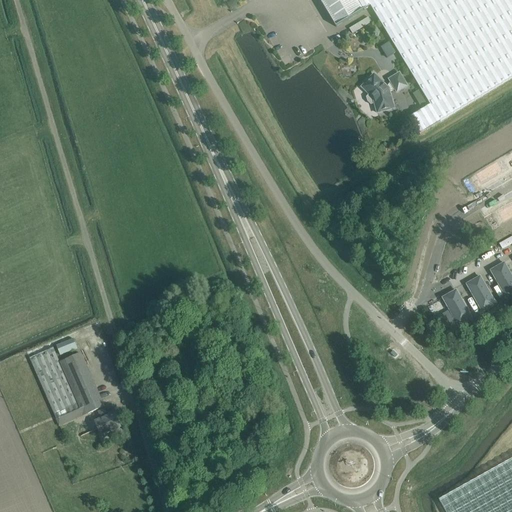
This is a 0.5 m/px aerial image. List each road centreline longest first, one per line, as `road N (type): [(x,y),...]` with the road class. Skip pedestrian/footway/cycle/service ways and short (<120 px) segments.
road 1 (track): [(167,511),(13,0)]
road 2 (unclassified): [(392,331),(284,206),(170,0)]
road 3 (tertiary): [(241,211),(249,251),(329,440)]
road 4 (tertiary): [(348,431),(241,211)]
road 5 (tertiary): [(241,211),(141,0)]
road 6 (residential): [(392,331),(420,301),(511,250)]
